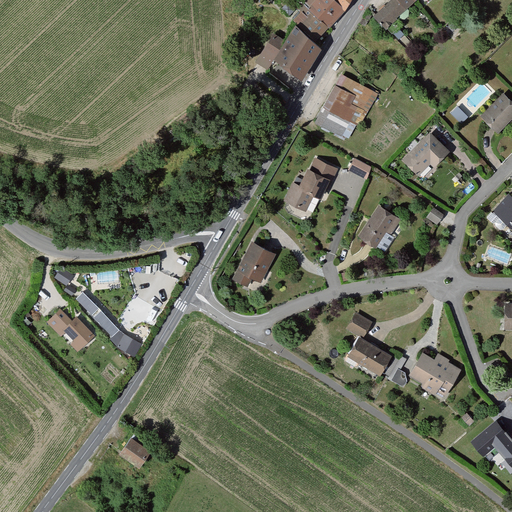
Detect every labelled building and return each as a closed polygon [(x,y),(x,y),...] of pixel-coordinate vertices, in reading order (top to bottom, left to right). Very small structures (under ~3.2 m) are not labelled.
[(325,24),(308,7),(301,0),(296,6),(302,12),(294,20),(312,38),(325,24)] [(314,0),(308,7),(325,24),(341,7),(332,0),(314,0)] [(332,0),(341,7),(343,10),(348,0),(332,0)] [(413,1),(412,0),(394,0),(371,17),(386,32),(392,28),(389,24),(395,20),(393,18),(395,16),(402,10),(413,1)] [(275,55),(274,57),(292,71),(300,78),(319,50),(295,25),(284,42),(275,55)] [(275,55),(284,42),(275,34),(266,47),(275,55)] [(275,55),(266,47),(257,58),(268,66),(274,57),(275,55)] [(300,78),(292,71),(286,79),(296,85),(300,78)] [(292,92),(296,85),(286,79),(282,85),(292,92)] [(335,88),(322,109),(347,122),(354,126),(372,96),(347,81),(340,91),(335,88)] [(478,123),(485,130),(490,126),(497,134),(505,127),(503,125),(511,116),(511,115),(500,102),(499,103),(478,123)] [(461,121),(467,117),(460,105),(453,109),(461,121)] [(347,122),(322,109),(314,123),(337,137),(347,122)] [(490,126),(485,130),(492,138),(493,137),(497,134),(490,126)] [(401,167),(413,179),(425,168),(429,172),(442,160),(426,143),(422,147),(416,153),(411,148),(402,156),(407,161),(401,167)] [(368,170),(353,162),(348,172),(363,181),(368,170)] [(326,185),(328,186),(334,175),(334,174),(316,164),(310,176),(308,175),(297,191),(292,188),(282,203),(301,214),(310,199),(316,202),(321,193),(326,185)] [(493,230),(497,234),(500,234),(506,228),(509,225),(511,228),(511,205),(507,201),(493,216),(498,221),(493,227),(493,230)] [(392,243),(387,240),(383,237),(393,223),(377,213),(358,241),(374,252),(383,257),(392,243)] [(441,219),(433,214),(428,220),(429,222),(437,227),(441,219)] [(397,225),(393,223),(383,237),(387,240),(397,225)] [(231,282),(243,289),(248,280),(256,285),(271,260),(251,249),(231,282)] [(60,268),(57,277),(70,282),(73,273),(60,268)] [(149,268),(133,272),(137,288),(154,283),(149,268)] [(50,323),(63,337),(67,333),(77,343),(74,346),(79,352),(95,337),(85,326),(78,319),(73,324),(62,312),(50,323)] [(353,319),(345,332),(355,339),(359,341),(367,328),(353,319)] [(143,345),(124,334),(117,347),(136,357),(143,345)] [(386,362),(357,345),(359,341),(355,339),(341,363),(342,366),(351,371),(354,371),(357,366),(376,377),(386,362)] [(434,369),(443,374),(446,370),(437,365),(434,369)] [(397,366),(393,379),(404,383),(408,371),(397,366)] [(440,395),(448,399),(457,383),(457,382),(443,374),(434,369),(432,374),(420,367),(409,387),(424,396),(422,400),(433,406),(436,401),(440,395)] [(444,406),(448,399),(440,395),(436,401),(444,406)] [(493,447),(508,435),(498,423),(476,442),(491,460),(499,454),(493,447)] [(135,467),(144,453),(127,441),(117,454),(135,467)]
